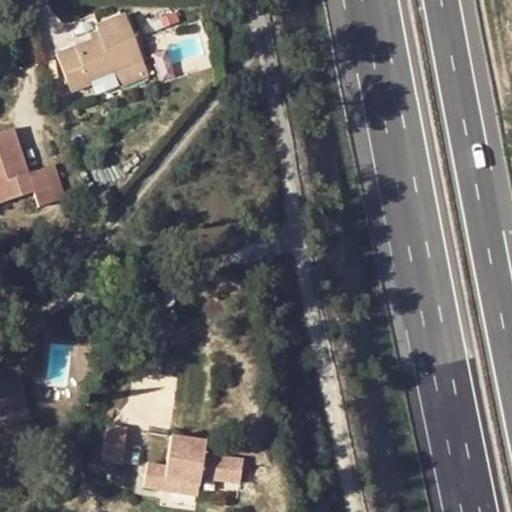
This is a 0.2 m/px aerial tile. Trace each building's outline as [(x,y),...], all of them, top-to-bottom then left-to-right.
[(125,13),(97,24),(99,30),(102,36),(92,40),(57,53),(72,91),(91,85),(90,81),(114,72),(143,61),(125,13)] [(102,36),(99,30),(89,33),(92,40),(102,36)] [(114,72),(120,86),(149,75),(143,61),(114,72)] [(0,202),(33,191),(39,207),(57,201),(44,167),(28,172),(13,128),(0,132),(0,202)] [(44,167),(57,201),(66,198),(54,164),(44,167)] [(3,285),(1,310),(18,312),(22,288),(3,285)] [(0,426),(29,420),(18,376),(0,380),(0,426)] [(108,426),(111,462),(134,460),(131,424),(108,426)] [(170,436),(164,481),(199,486),(204,441),(170,436)] [(205,477),(237,484),(240,461),(210,455),(205,477)]
